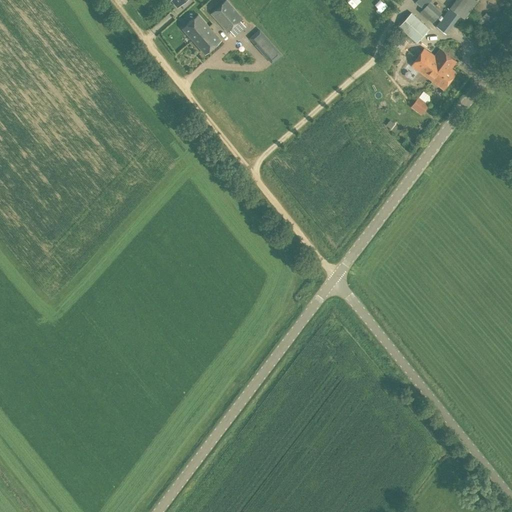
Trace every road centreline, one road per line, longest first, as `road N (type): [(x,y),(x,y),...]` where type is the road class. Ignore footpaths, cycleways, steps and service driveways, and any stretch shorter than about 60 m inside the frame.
road 1 (unclassified): [(158,511),(337,277)]
road 2 (unclassified): [(337,277),(511,44)]
road 3 (unclassified): [(511,496),(337,277)]
road 4 (unclassified): [(337,277),(181,84)]
